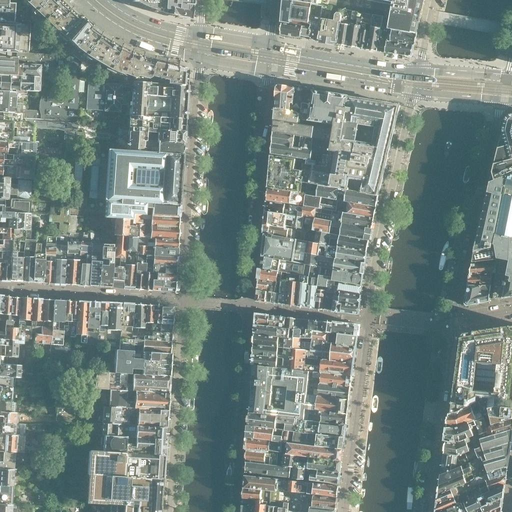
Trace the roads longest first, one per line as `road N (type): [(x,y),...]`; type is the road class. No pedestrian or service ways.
road 1 (residential): [(199,45),(177,301)]
road 2 (residential): [(250,307),(270,58)]
road 3 (residential): [(417,81),(368,320)]
road 4 (residential): [(452,324),(500,100)]
road 5 (residential): [(177,301),(166,511)]
road 6 (residential): [(236,511),(250,307)]
road 7 (residential): [(368,320),(345,511)]
road 8 (residential): [(426,511),(452,324)]
road 9 (residential): [(0,288),(177,301)]
road 10 (tertiary): [(270,58),(417,81)]
